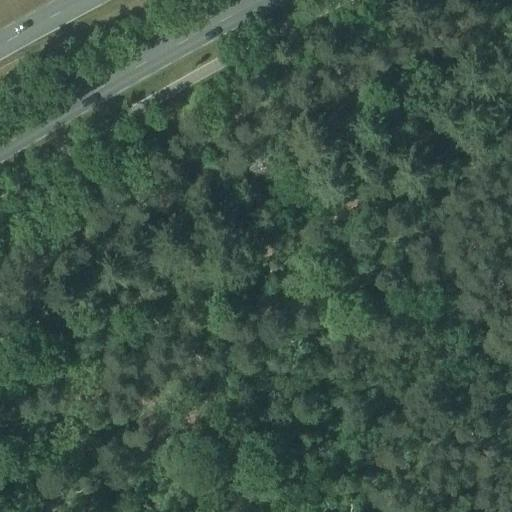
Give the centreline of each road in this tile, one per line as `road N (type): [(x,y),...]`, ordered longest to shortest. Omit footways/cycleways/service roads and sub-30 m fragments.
road 1 (track): [(511,142),(444,176),(368,196),(237,268),(0,342)]
road 2 (primary): [(0,152),(266,0)]
road 3 (track): [(0,399),(51,511)]
